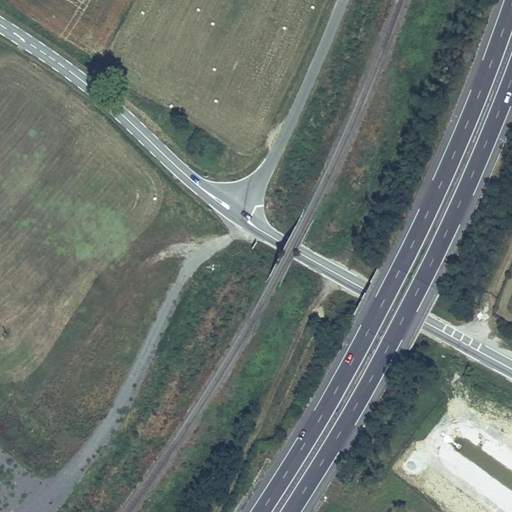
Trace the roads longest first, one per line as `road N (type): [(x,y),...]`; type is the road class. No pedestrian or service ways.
road 1 (motorway): [(511,5),(400,268),(261,511)]
road 2 (motorway): [(291,511),(422,281),(511,77)]
road 3 (secondary): [(236,213),(511,370)]
road 4 (unknown): [(292,249),(129,511)]
road 5 (secondary): [(0,24),(77,77),(236,213)]
road 6 (unclassified): [(236,213),(277,150),(341,0)]
road 7 (track): [(511,230),(470,347)]
